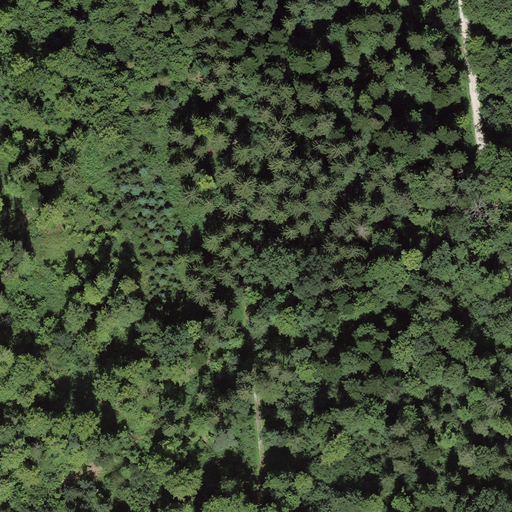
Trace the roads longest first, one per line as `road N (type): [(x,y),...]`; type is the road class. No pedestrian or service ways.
road 1 (track): [(394,0),(240,95),(236,206),(262,471),(253,511)]
road 2 (track): [(511,286),(477,139),(461,0)]
